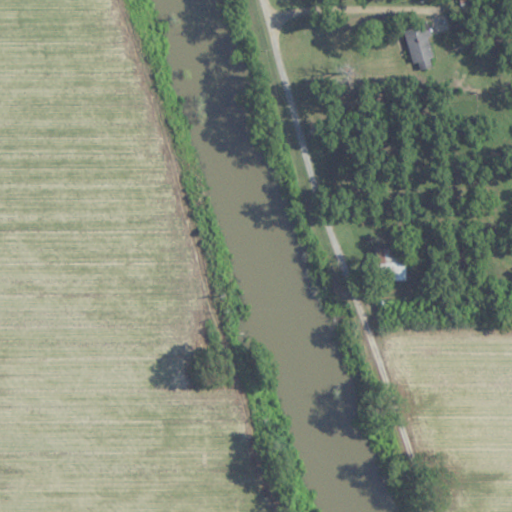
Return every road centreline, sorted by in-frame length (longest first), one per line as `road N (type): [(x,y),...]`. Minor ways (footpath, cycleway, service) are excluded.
road 1 (track): [(284,511),(111,0)]
road 2 (residential): [(428,511),(265,0)]
